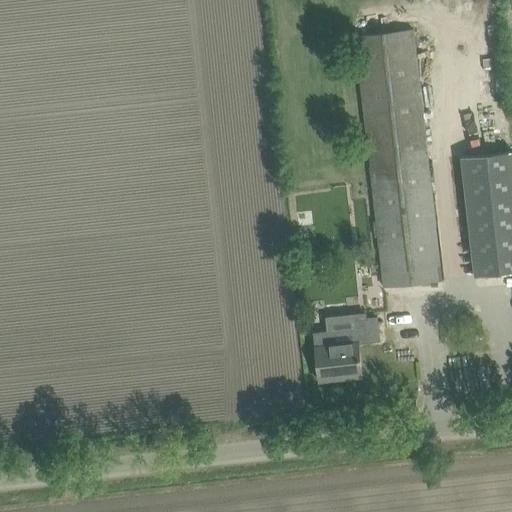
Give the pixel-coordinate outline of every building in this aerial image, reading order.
[(413,29),(355,35),(381,265),(383,285),(442,279),(439,253),(413,29)] [(303,42),(275,46),(280,97),(308,94),(303,42)] [(511,150),(460,156),(471,252),(472,261),(474,275),(511,271),(511,150)] [(332,237),(330,191),(301,192),(303,238),(332,237)] [(331,288),(309,291),(312,309),(333,306),(331,288)] [(319,380),(360,376),(361,376),(357,340),(315,345),(319,380)]
